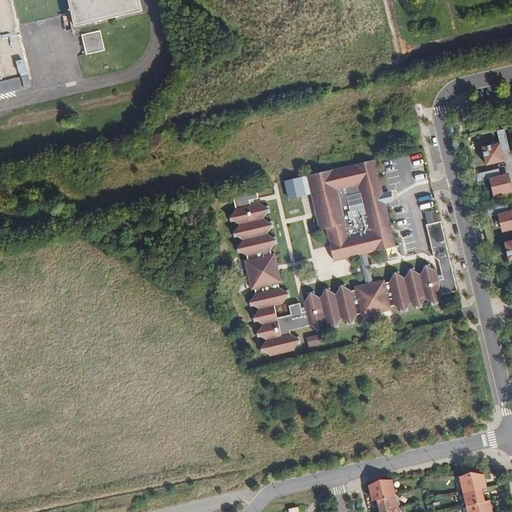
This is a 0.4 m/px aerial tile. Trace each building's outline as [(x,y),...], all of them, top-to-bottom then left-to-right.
[(0,0),(0,94),(26,88),(25,81),(31,79),(21,34),(18,35),(17,29),(19,28),(12,0),(0,0)] [(68,0),(75,27),(142,11),(139,0),(68,0)] [(100,31),(82,35),(87,54),(105,50),(100,31)] [(504,133),(498,134),(500,143),(483,147),(487,165),(504,161),(502,153),(509,151),(504,133)] [(378,202),(377,198),(384,196),(383,195),(375,160),(307,176),(320,230),(326,228),(334,261),(361,254),(360,249),(364,248),(366,253),(395,246),(391,226),(387,226),(381,201),(378,202)] [(498,169),(480,173),(482,181),(490,179),(492,189),(494,188),(495,196),(511,191),(508,175),(500,176),(498,169)] [(457,291),(441,221),(426,225),(434,256),(438,259),(442,273),(443,278),(439,279),(437,274),(436,270),(431,267),(430,263),(424,265),(424,268),(421,274),(415,270),(414,267),(407,269),(408,272),(406,277),(400,274),(399,271),(392,272),(393,276),(390,281),(386,282),(385,279),(373,282),(375,288),(368,290),(366,284),(354,287),(355,290),(350,291),(345,287),(344,284),(337,286),(338,289),(335,294),(330,291),(329,288),(322,289),(323,293),(320,298),(314,295),(314,291),(307,293),(308,296),(304,302),(305,306),(307,311),(302,312),(301,307),(300,303),(289,305),(291,315),(277,318),(274,305),(283,303),(287,298),(290,297),(288,290),(285,291),(280,288),(278,283),(282,283),(279,271),(273,273),(271,266),(277,265),(275,253),(272,254),(271,250),(274,244),(277,243),(276,236),(272,237),(267,234),(270,229),(274,228),(272,221),(269,222),(263,219),(267,213),(270,213),(268,206),(265,207),(260,203),(255,204),(250,205),(249,201),(254,199),(258,198),(256,188),(232,193),(236,209),(233,214),(229,215),(231,222),(234,221),(240,224),(236,230),(233,230),(235,237),(238,236),(243,240),(240,245),(237,246),(238,253),(242,252),(247,255),(248,260),(245,260),(252,290),(255,289),(256,293),(253,299),(249,300),(251,306),(254,306),(260,309),(256,314),(253,315),(254,322),(258,321),(263,324),(260,329),(257,330),(258,337),(262,336),(267,340),(264,345),(260,346),(262,353),(269,351),(271,356),(281,353),(280,350),(284,349),(285,352),(295,350),(294,345),(301,343),(300,336),(292,338),(287,335),(286,332),(310,326),(316,329),(316,333),(323,331),(322,328),(326,322),(331,326),(332,329),(338,327),(338,324),(341,319),(346,322),(347,325),(354,324),(353,320),(360,314),(361,317),(392,309),(391,306),(395,305),(401,309),(401,312),(408,311),(407,307),(411,302),(416,305),(417,308),(424,307),(423,303),(426,298),(431,301),(432,305),(439,303),(438,300),(441,294),(457,291)] [(385,202),(393,200),(392,193),(383,195),(384,196),(377,198),(378,202),(381,201),(387,226),(391,226),(385,202)] [(507,205),(488,209),(490,217),(498,215),(501,224),(502,224),(504,232),(511,229),(511,211),(509,212),(507,205)] [(366,253),(361,254),(367,283),(372,282),(366,253)] [(310,348),(324,344),(322,334),(307,338),(310,348)] [(460,476),(464,493),(482,488),(487,487),(484,474),(460,476)] [(377,499),(396,495),(392,480),(369,485),(372,500),(377,499)] [(482,488),(464,493),(467,505),(485,501),(482,488)] [(396,495),(377,499),(380,511),(399,508),(396,495)] [(467,505),(468,511),(493,511),(490,500),(485,501),(467,505)]
